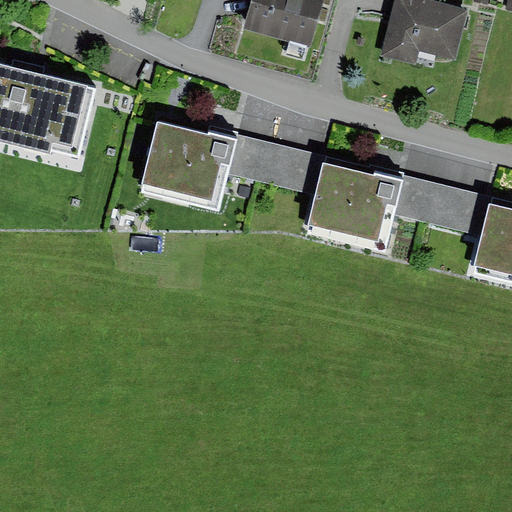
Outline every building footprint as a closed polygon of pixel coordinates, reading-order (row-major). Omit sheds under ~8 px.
[(325,0),(253,0),(245,32),(312,50),(325,0)] [(468,8),(433,0),(393,0),(379,58),(416,67),(420,51),(455,60),(468,8)] [(97,85),(0,62),(0,135),(80,154),(83,142),(97,85)] [(147,158),(141,181),(161,186),(221,201),(229,173),(238,136),(210,128),(209,132),(158,118),(147,158)] [(315,194),(324,155),(238,134),(238,136),(229,173),(315,194)] [(397,202),(404,177),(374,169),(374,172),(324,159),(315,194),(309,220),(378,237),(387,199),(397,202)] [(483,233),(491,201),(491,195),(404,174),(404,177),(397,202),(395,212),(483,233)] [(511,205),(491,201),(483,233),(476,261),(511,270),(511,205)]
